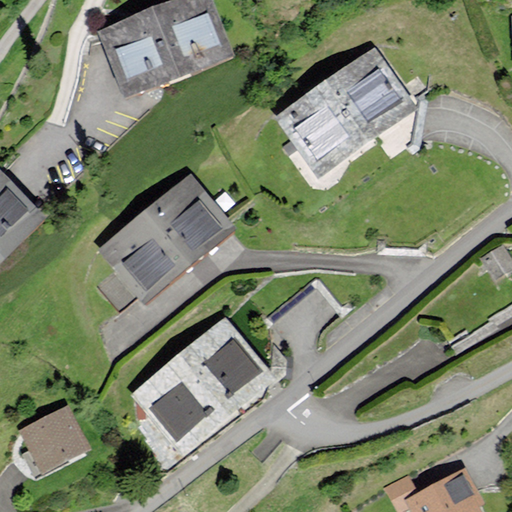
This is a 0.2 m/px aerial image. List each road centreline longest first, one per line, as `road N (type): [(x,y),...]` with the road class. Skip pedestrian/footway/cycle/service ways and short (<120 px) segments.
road 1 (unclassified): [(279,404),(511,211)]
road 2 (residential): [(511,370),(438,406),(330,435),(306,429),(279,404)]
road 3 (unclassified): [(142,511),(279,404)]
